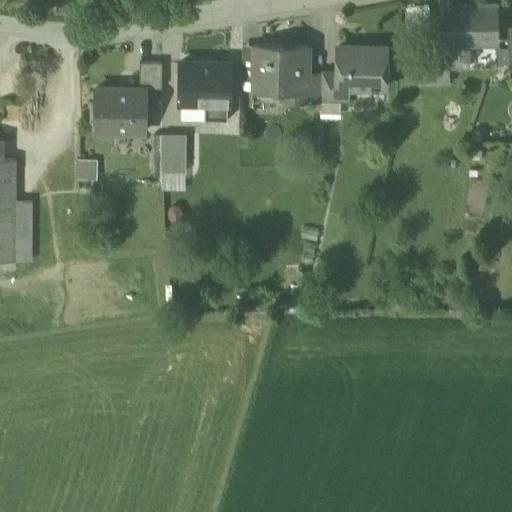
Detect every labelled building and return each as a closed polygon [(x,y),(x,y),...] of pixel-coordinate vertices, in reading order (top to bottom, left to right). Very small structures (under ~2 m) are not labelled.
[(496,42),(495,4),(446,5),(447,51),(447,68),(467,68),(467,43),(496,42)] [(309,43),(254,42),(253,87),(283,87),(283,97),(303,97),(303,71),(308,71),(309,43)] [(388,45),(341,44),(340,71),(340,84),(349,85),(370,85),(370,77),(388,77),(388,45)] [(447,51),(421,51),(421,85),(447,85),(447,68),(447,51)] [(162,63),(140,62),(139,88),(161,89),(162,63)] [(231,63),(182,62),(181,98),(206,99),(205,118),(228,118),(228,100),(230,100),(231,63)] [(308,71),(303,71),(303,97),(321,97),(321,71),(308,71)] [(326,71),(321,71),(321,97),(321,101),(349,101),(349,85),(340,84),(340,71),(326,71)] [(147,92),(118,91),(119,87),(97,87),(96,129),(146,131),(147,92)] [(187,134),(161,133),(160,172),(186,172),(187,134)] [(3,160),(0,160),(0,262),(13,263),(13,201),(14,160),(3,160)] [(32,201),(13,201),(13,263),(32,263),(32,201)] [(504,256),(486,253),(482,278),(496,280),(500,281),(504,256)] [(496,280),(482,278),(481,277),(479,289),(482,290),(494,292),(496,280)] [(494,292),(482,290),(480,306),(495,309),(498,292),(494,292)]
